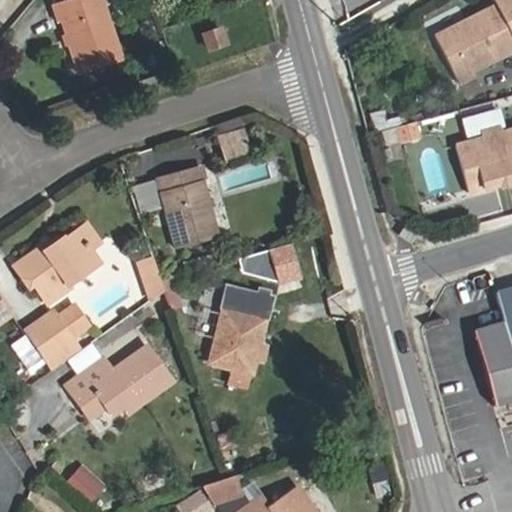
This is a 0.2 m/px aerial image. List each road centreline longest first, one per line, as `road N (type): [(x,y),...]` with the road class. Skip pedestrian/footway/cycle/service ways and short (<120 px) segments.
road 1 (residential): [(20,181),(130,127),(318,63)]
road 2 (secondary): [(378,280),(438,511)]
road 3 (secondary): [(318,63),(378,280)]
road 4 (residential): [(511,242),(378,280)]
